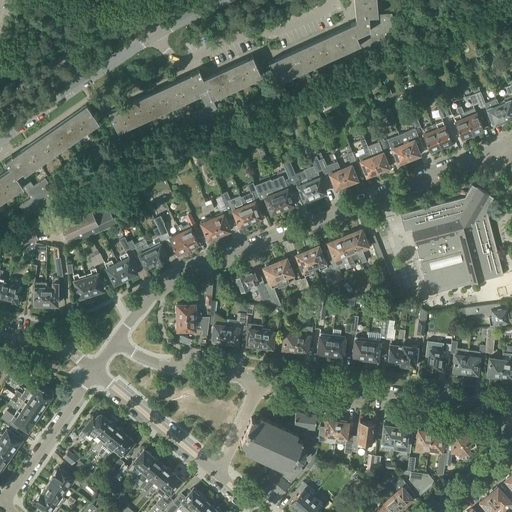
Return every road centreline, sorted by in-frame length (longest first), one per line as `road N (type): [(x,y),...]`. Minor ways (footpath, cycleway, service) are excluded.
road 1 (residential): [(116,342),(171,282),(505,146)]
road 2 (residential): [(511,409),(261,378)]
road 3 (residential): [(154,34),(185,61),(252,30),(271,34),(331,7),(331,0)]
road 4 (residential): [(154,34),(0,141)]
road 5 (residential): [(2,505),(98,370)]
road 6 (residential): [(213,471),(98,370)]
road 7 (residential): [(261,378),(158,365),(116,342)]
